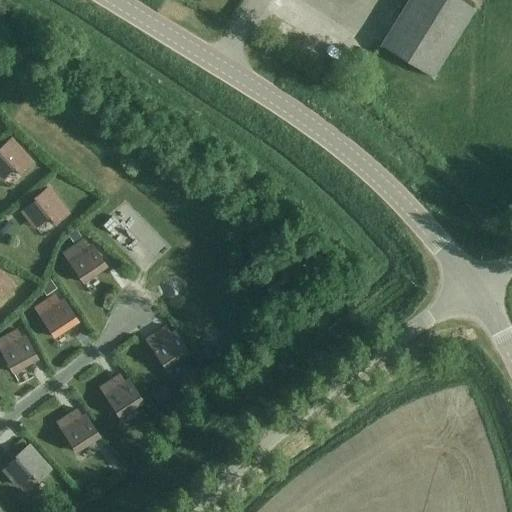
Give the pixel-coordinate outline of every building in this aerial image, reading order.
[(433,75),(475,6),(464,0),(407,0),(381,44),(433,75)] [(0,178),(1,179),(13,168),(20,175),(33,163),(10,138),(0,147),(0,178)] [(35,200),(22,210),(35,227),(48,217),(54,224),(68,214),(47,187),(33,198),(35,200)] [(117,199),(98,219),(129,250),(133,245),(140,252),(155,237),(117,199)] [(82,239),(63,252),(83,282),(106,266),(94,247),(90,250),(82,239)] [(0,272),(0,297),(12,287),(0,272)] [(54,294),(34,307),(54,337),(78,321),(65,302),(61,305),(54,294)] [(165,326),(145,339),(166,369),(189,353),(176,334),(172,336),(165,326)] [(16,329),(0,337),(0,349),(12,372),(37,359),(27,339),(22,341),(16,329)] [(126,385),(119,374),(99,387),(119,417),(143,401),(130,382),(126,385)] [(56,421),(75,452),(99,436),(87,417),(83,420),(76,409),(56,421)] [(16,458),(3,469),(18,485),(31,474),(37,481),(50,470),(28,445),(15,456),(16,458)]
